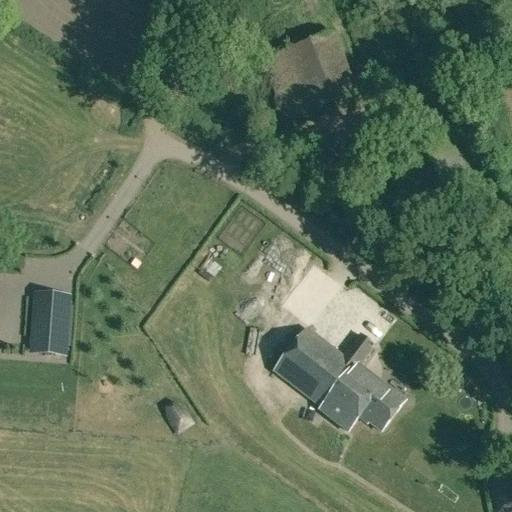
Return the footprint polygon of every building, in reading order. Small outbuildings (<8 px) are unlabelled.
[(373,70),(445,44),(427,0),(370,0),(376,15),(355,23),(373,70)] [(286,122),(315,112),(359,96),(335,32),(261,59),(286,122)] [(483,191),(450,128),(391,159),(421,223),(483,191)] [(316,153),(305,172),(299,183),(342,208),(360,179),(316,153)] [(38,295),(34,347),(64,349),(68,297),(38,295)] [(404,403),(359,367),(374,347),(359,335),(342,357),(307,329),(274,371),(320,408),(319,409),(347,432),(360,416),(380,432),(404,403)] [(182,408),(173,404),(165,409),(166,418),(175,433),(191,423),(182,408)]
